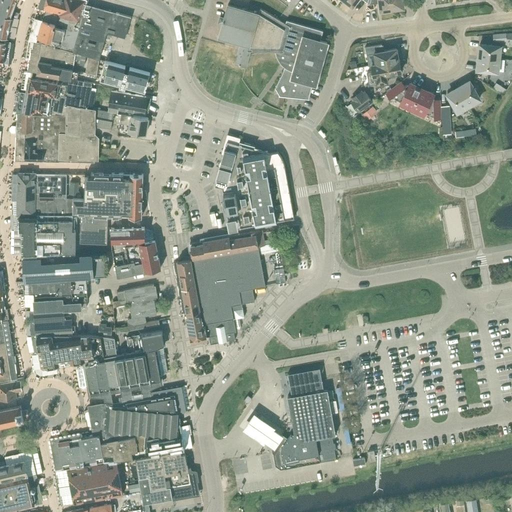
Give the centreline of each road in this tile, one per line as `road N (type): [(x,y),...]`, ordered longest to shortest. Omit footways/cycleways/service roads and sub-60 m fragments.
road 1 (tertiary): [(214,511),(204,433),(209,401),(323,275)]
road 2 (residential): [(323,275),(352,284),(511,256)]
road 3 (tertiary): [(262,122),(194,96),(169,16),(142,0)]
road 4 (tertiary): [(323,275),(329,224),(316,158),(301,136)]
road 5 (residential): [(421,31),(411,56),(420,72),(437,79),(454,74),(464,59),(463,41),(451,28)]
road 6 (tertiary): [(289,148),(323,275)]
